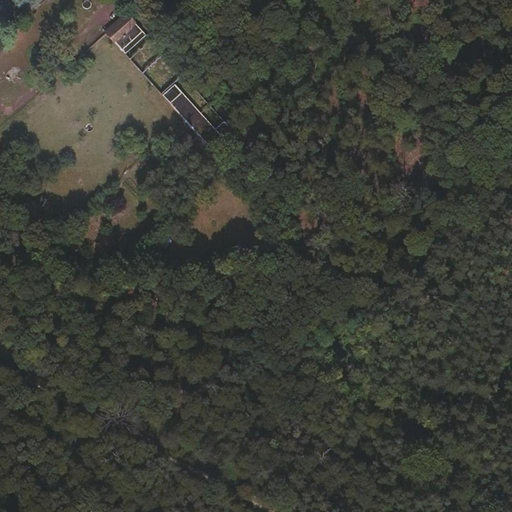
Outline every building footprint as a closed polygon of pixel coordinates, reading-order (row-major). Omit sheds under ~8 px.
[(4,0),(0,0),(0,22),(14,10),(4,0)] [(128,14),(106,34),(124,54),(146,35),(128,14)] [(150,53),(152,55),(140,63),(144,68),(163,55),(158,48),(150,53)] [(209,148),(222,138),(232,129),(224,120),(215,128),(174,84),(162,96),(182,119),(209,148)] [(182,133),(192,143),(197,140),(187,128),(182,133)] [(197,140),(192,143),(190,146),(201,159),(208,152),(197,140)]
